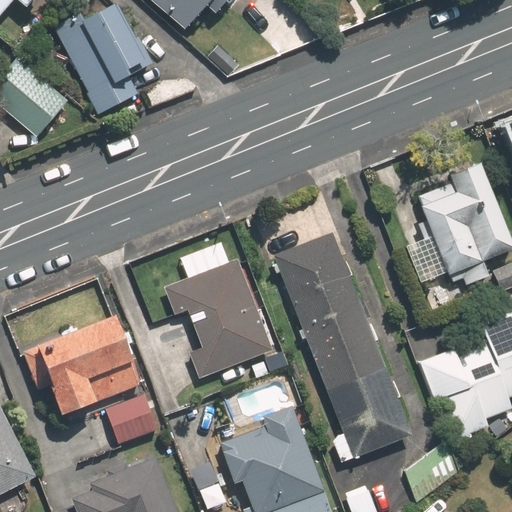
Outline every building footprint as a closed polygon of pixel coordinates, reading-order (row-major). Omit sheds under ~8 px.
[(0,0),(0,19),(13,5),(22,13),(34,0),(0,0)] [(141,0),(182,36),(204,11),(213,20),(230,0),(141,0)] [(78,15),(52,28),(96,117),(137,97),(128,79),(152,67),(120,3),(82,22),(78,15)] [(66,105),(15,61),(0,77),(0,111),(34,141),(66,105)] [(508,250),(478,172),(415,197),(446,275),(508,250)] [(511,172),(502,176),(511,202),(511,172)] [(409,437),(329,235),(269,258),(350,461),(409,437)] [(270,352),(234,260),(174,282),(209,375),(270,352)] [(511,287),(511,263),(488,272),(497,293),(511,287)] [(452,349),(424,360),(455,438),(486,426),(484,421),(511,409),(511,320),(509,313),(477,326),(482,340),(453,352),(452,349)] [(109,318),(18,351),(34,393),(43,389),(54,418),(134,389),(109,318)] [(142,396),(103,410),(116,446),(155,431),(142,396)] [(326,511),(288,408),(218,435),(246,511),(326,511)] [(0,418),(0,495),(31,480),(0,418)] [(462,471),(446,443),(399,469),(415,497),(462,471)] [(170,511),(150,461),(126,470),(123,463),(101,472),(103,477),(81,486),(84,494),(65,502),(67,508),(56,511),(170,511)] [(374,511),(364,486),(341,495),(348,511),(374,511)]
